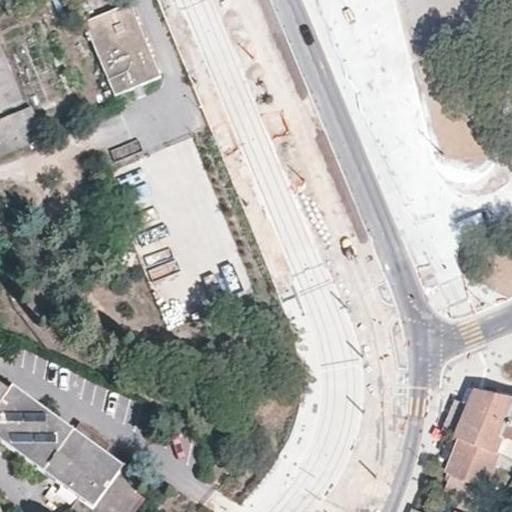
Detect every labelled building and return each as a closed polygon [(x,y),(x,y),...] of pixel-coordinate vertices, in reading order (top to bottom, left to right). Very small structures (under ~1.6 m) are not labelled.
[(162,79),(131,5),(84,24),(115,98),(162,79)] [(33,25),(71,117),(86,111),(48,18),(33,25)] [(0,113),(24,103),(0,46),(0,113)] [(35,105),(0,119),(0,144),(44,127),(35,105)] [(150,275),(179,271),(175,248),(147,252),(150,275)] [(140,484),(103,455),(73,432),(12,385),(6,380),(2,385),(0,382),(0,439),(40,469),(79,500),(69,511),(135,511),(144,500),(134,493),(140,484)] [(457,399),(471,403),(478,387),(467,384),(457,399)] [(499,454),(511,459),(511,439),(505,436),(511,418),(511,394),(501,392),(478,387),(471,403),(457,399),(451,412),(443,431),(461,438),(499,454)] [(73,432),(103,455),(107,447),(97,437),(81,423),(73,432)] [(444,488),(478,503),(499,454),(461,438),(447,472),(451,473),(444,488)]
